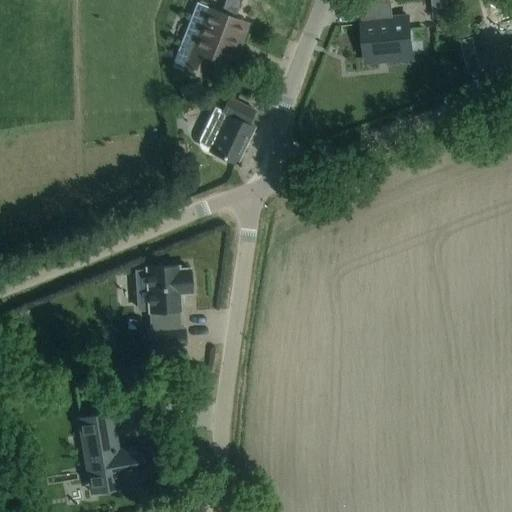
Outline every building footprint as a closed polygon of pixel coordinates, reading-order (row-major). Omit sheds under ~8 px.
[(224,0),(220,13),(196,4),(179,49),(187,52),(181,69),(207,79),(214,60),(216,61),(220,63),(220,62),(227,65),(234,45),(232,44),(234,39),(239,41),(246,23),(234,18),(240,0),(224,0)] [(449,1),(440,1),(441,15),(451,14),(449,1)] [(361,20),(365,61),(412,57),(408,16),(391,17),(390,7),(364,10),(365,20),(361,20)] [(438,29),(440,41),(452,40),(451,27),(438,29)] [(511,74),(511,42),(475,53),(470,36),(458,40),(463,55),(468,74),(480,71),(483,82),(511,74)] [(228,97),(222,110),(214,106),(199,136),(199,139),(199,142),(199,144),(200,146),(201,148),(203,149),(204,150),(209,151),(212,151),(235,163),(252,127),(246,124),(253,110),(228,97)] [(149,348),(185,346),(184,328),(178,328),(177,309),(180,309),(179,293),(190,292),(189,268),(178,268),(178,265),(146,267),(146,270),(136,271),(138,309),(148,308),(148,311),(150,311),(151,330),(147,330),(149,348)] [(90,285),(93,296),(108,292),(105,281),(90,285)] [(116,450),(115,445),(110,446),(105,413),(78,418),(90,492),(117,487),(115,479),(167,469),(162,442),(116,450)]
